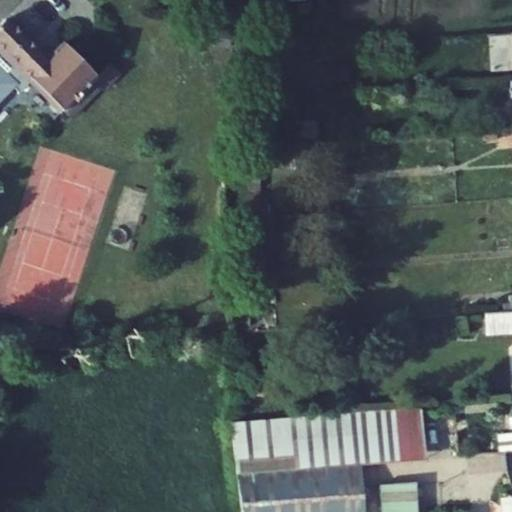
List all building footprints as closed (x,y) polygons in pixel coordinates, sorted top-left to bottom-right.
[(0,94),(9,86),(18,94),(32,79),(63,110),(65,108),(103,70),(69,36),(45,59),(5,20),(0,25),(0,94)] [(103,70),(65,108),(73,116),(102,86),(105,89),(121,73),(110,63),(103,70)] [(348,81),(346,64),(331,66),(333,83),(348,81)] [(282,166),(281,150),(256,152),(258,168),(261,168),(282,166)] [(260,193),(261,168),(258,168),(256,152),(249,153),(248,194),(260,193)] [(260,193),(248,194),(248,220),(267,218),(266,193),(260,193)] [(267,235),(267,218),(248,220),(247,236),(266,235),(267,235)] [(267,259),(266,235),(247,236),(248,259),(267,259)] [(248,259),(250,316),(262,316),(262,279),(269,279),(268,259),(267,259),(248,259)] [(511,310),(511,297),(509,297),(509,304),(503,304),(503,311),(511,310)] [(511,311),(484,314),(485,334),(511,332),(511,311)] [(259,394),(279,394),(279,374),(259,374),(259,394)] [(231,423),(237,474),(321,467),(320,421),(319,416),(231,423)] [(405,461),(401,416),(380,417),(383,463),(405,461)] [(383,463),(380,417),(320,421),(321,467),(361,464),(383,463)] [(474,467),(501,466),(500,452),(474,453),(474,467)] [(364,511),(361,464),(321,467),(237,474),(241,511),(364,511)] [(382,511),(418,511),(417,482),(381,484),(382,511)] [(511,511),(511,497),(500,498),(500,511),(511,511)]
